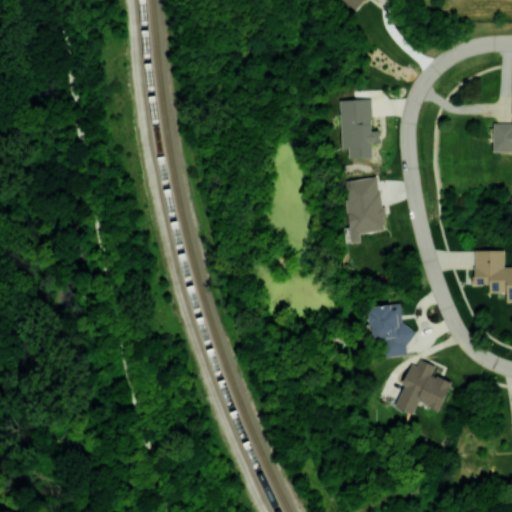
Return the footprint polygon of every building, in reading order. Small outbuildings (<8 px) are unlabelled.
[(343,0),(355,10),(363,0),(343,0)] [(341,147),(348,147),(349,157),(372,156),(372,142),(379,142),(379,129),(371,129),(371,98),(340,99),(341,147)] [(511,121),(493,122),(493,151),(511,151),(511,150),(511,121)] [(349,226),(344,227),(346,243),(361,241),(360,232),(385,229),(378,175),(343,180),(349,226)] [(511,266),(504,266),(504,249),(474,249),(474,284),(489,284),(489,291),(506,291),(506,300),(511,299),(511,266)] [(410,354),(408,325),(402,326),(400,302),(368,305),(370,339),(384,338),(385,356),(410,354)] [(439,409),(451,380),(431,373),(435,364),(414,356),(394,406),(413,413),(418,401),(439,409)]
